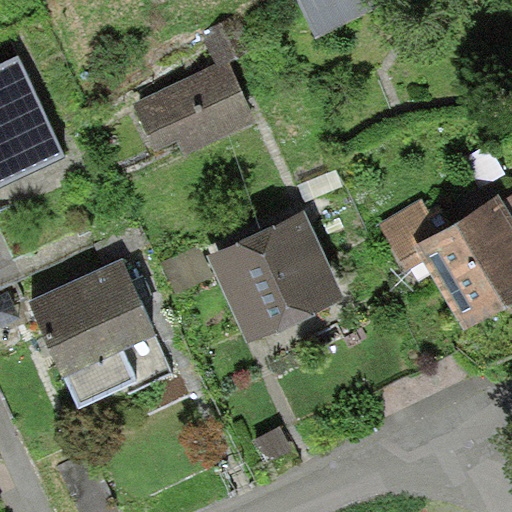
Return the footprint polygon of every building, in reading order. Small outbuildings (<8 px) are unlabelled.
[(296,0),(316,40),(402,0),(296,0)] [(202,33),(216,65),(228,60),(255,47),(241,16),(202,33)] [(18,56),(0,64),(0,187),(65,157),(18,56)] [(216,65),(132,102),(155,153),(178,143),(183,153),(255,121),(228,60),(216,65)] [(85,185),(0,225),(0,226),(16,259),(101,219),(85,185)] [(408,273),(425,262),(464,327),(511,298),(511,196),(506,200),(504,196),(453,226),(445,211),(433,218),(421,198),(378,223),(408,273)] [(305,213),(211,256),(250,341),(344,299),(305,213)] [(201,247),(165,262),(177,291),(214,276),(201,247)] [(125,384),(127,389),(170,369),(118,259),(27,302),(76,407),(125,384)] [(421,297),(347,337),(375,391),(450,351),(421,297)] [(95,453),(58,469),(75,511),(112,511),(119,509),(95,453)]
